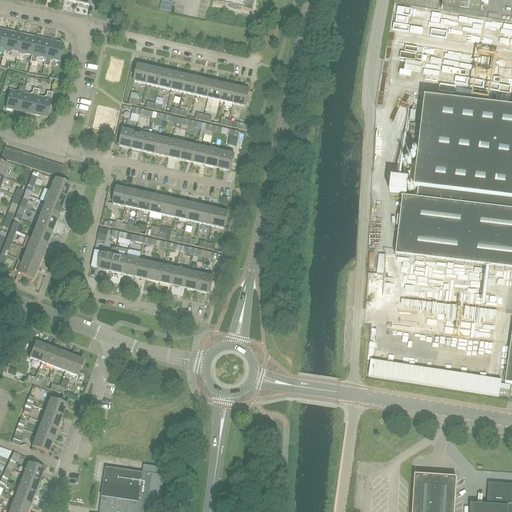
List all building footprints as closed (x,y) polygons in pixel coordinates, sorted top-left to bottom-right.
[(217,0),(216,5),(227,6),(241,9),(252,13),(254,1),(254,0),(217,0)] [(443,0),(442,9),(479,15),(481,3),(487,4),(487,0),(443,0)] [(0,48),(4,50),(8,32),(0,29),(0,48)] [(18,52),(22,35),(8,32),(4,50),(4,51),(11,53),(11,51),(18,52)] [(25,54),(32,56),(36,37),(22,35),(18,52),(16,60),(21,61),(23,55),(25,56),(25,54)] [(46,58),(50,40),(36,37),(32,56),(32,57),(30,63),(35,64),(37,58),(38,59),(39,57),(46,58)] [(59,61),(63,43),(50,40),(46,58),(45,60),(45,63),(44,66),(49,67),(50,61),(52,62),(53,60),(59,61)] [(147,85),(150,68),(138,65),(134,82),(147,85)] [(159,88),(163,71),(150,68),(147,85),(159,88)] [(402,77),(412,77),(411,69),(401,69),(402,77)] [(171,90),(175,74),(163,71),(159,88),(171,90)] [(184,93),(187,76),(175,74),(171,90),(184,93)] [(196,96),(200,79),(187,76),(184,93),(196,96)] [(208,99),(212,82),(200,79),(196,96),(208,99)] [(221,102),(224,85),(212,82),(208,99),(221,102)] [(233,104),(237,87),(224,85),(221,102),(233,104)] [(20,111),(24,94),(25,87),(19,86),(19,90),(17,90),(17,92),(9,90),(5,108),(20,111)] [(249,90),(237,87),(233,104),(245,107),(249,90)] [(33,114),(37,97),(39,90),(33,89),(32,94),(31,94),(30,96),(24,94),(20,111),(33,114)] [(47,118),(52,98),(53,94),(47,92),(46,97),(45,97),(44,99),(37,97),(33,114),(47,118)] [(511,108),(425,98),(422,125),(411,124),(410,139),(420,140),(417,163),(413,163),(412,173),(398,171),(397,179),(392,178),(390,193),(407,195),(408,186),(419,187),(417,199),(403,197),(396,255),(511,269),(511,108)] [(166,113),(179,116),(180,110),(167,107),(166,113)] [(152,119),(153,113),(141,110),(140,116),(152,119)] [(164,122),(166,116),(153,113),(152,119),(164,122)] [(178,125),(179,119),(166,116),(164,122),(178,125)] [(198,123),(190,121),(189,127),(188,132),(194,133),(195,129),(196,129),(198,123)] [(249,126),(229,121),(228,127),(247,131),(249,126)] [(214,133),(215,127),(207,125),(205,131),(204,135),(212,137),(210,144),(211,145),(214,133)] [(226,136),(227,130),(215,127),(214,133),(226,136)] [(132,150),(136,133),(124,130),(120,148),(132,150)] [(240,132),(227,130),(226,136),(239,138),(240,132)] [(144,153),(148,135),(136,133),(132,150),(144,153)] [(157,156),(161,138),(148,135),(144,153),(157,156)] [(169,159),(173,141),(161,138),(157,156),(169,159)] [(181,162),(185,144),(173,141),(169,159),(181,162)] [(194,164),(198,147),(185,144),(181,162),(194,164)] [(6,161),(10,149),(5,147),(1,159),(6,161)] [(206,167),(210,149),(198,147),(194,164),(206,167)] [(12,162),(15,151),(10,149),(6,161),(12,162)] [(218,170),(222,152),(210,149),(206,167),(218,170)] [(17,164),(21,153),(15,151),(12,162),(17,164)] [(235,155),(222,152),(218,170),(231,173),(235,155)] [(22,166),(26,154),(21,153),(17,164),(22,166)] [(28,168),(31,156),(26,154),(22,166),(28,168)] [(33,169),(37,158),(31,156),(28,168),(33,169)] [(38,171),(42,160),(37,158),(33,169),(38,171)] [(44,173),(48,161),(42,160),(38,171),(44,173)] [(49,175),(53,163),(48,161),(44,173),(49,175)] [(0,163),(0,176),(4,178),(9,167),(0,163)] [(54,176),(58,165),(53,163),(49,175),(54,176)] [(64,167),(58,165),(54,176),(60,178),(64,167)] [(27,182),(30,174),(24,172),(21,180),(27,182)] [(33,172),(28,183),(34,185),(38,174),(33,172)] [(54,179),(49,191),(66,197),(70,186),(54,179)] [(32,192),(34,185),(28,183),(26,190),(32,192)] [(125,208),(129,190),(117,187),(113,205),(125,208)] [(17,189),(17,190),(14,189),(12,195),(20,198),(23,191),(17,189)] [(138,210),(142,193),(129,190),(125,208),(138,210)] [(61,209),(66,197),(49,191),(45,203),(61,209)] [(150,213),(154,196),(142,193),(138,210),(150,213)] [(17,206),(20,198),(12,195),(14,196),(11,203),(17,206)] [(162,216),(166,199),(154,196),(150,213),(162,216)] [(22,199),(19,207),(25,209),(28,201),(22,199)] [(175,219),(179,201),(166,199),(162,216),(175,219)] [(187,221),(191,204),(179,201),(175,219),(187,221)] [(56,221),(61,209),(45,203),(40,215),(56,221)] [(199,224),(203,207),(191,204),(187,221),(199,224)] [(22,216),(25,209),(19,207),(17,214),(22,216)] [(212,227),(216,210),(203,207),(199,224),(212,227)] [(228,212),(216,210),(212,227),(224,230),(228,212)] [(8,212),(5,219),(11,221),(13,214),(8,212)] [(52,233),(56,221),(40,215),(35,227),(52,233)] [(15,218),(10,230),(25,236),(22,235),(21,234),(24,226),(19,224),(20,220),(15,218)] [(8,229),(11,221),(5,219),(2,227),(8,229)] [(120,230),(122,224),(109,221),(108,227),(120,230)] [(133,233),(134,227),(122,224),(120,230),(133,233)] [(47,245),(52,233),(35,227),(31,238),(47,245)] [(186,227),(185,233),(184,238),(183,238),(182,244),(194,247),(196,241),(190,240),(191,237),(187,236),(189,227),(186,227)] [(24,238),(25,236),(10,230),(6,242),(15,246),(15,245),(11,243),(15,234),(24,238)] [(131,241),(132,235),(120,233),(119,239),(131,241)] [(143,244),(145,238),(132,235),(131,241),(143,244)] [(43,257),(47,245),(31,238),(26,250),(43,257)] [(156,247),(157,241),(145,238),(143,244),(156,247)] [(168,250),(169,244),(157,241),(156,247),(168,250)] [(13,250),(15,246),(6,242),(1,254),(7,256),(9,248),(13,250)] [(180,252),(182,247),(169,244),(168,250),(180,252)] [(193,255),(194,249),(182,247),(180,252),(193,255)] [(205,258),(206,252),(194,249),(193,255),(205,258)] [(38,268),(43,257),(26,250),(22,262),(38,268)] [(111,273),(115,255),(102,252),(98,270),(111,273)] [(220,255),(206,252),(205,258),(218,261),(220,255)] [(123,275),(127,258),(115,255),(111,273),(123,275)] [(135,278),(139,260),(127,258),(123,275),(135,278)] [(148,281),(152,263),(139,260),(135,278),(148,281)] [(33,280),(38,268),(22,262),(17,274),(33,280)] [(160,284),(164,266),(152,263),(148,281),(160,284)] [(173,287),(177,269),(164,266),(160,284),(173,287)] [(185,289),(189,272),(177,269),(173,287),(185,289)] [(197,292),(201,274),(189,272),(185,289),(197,292)] [(214,277),(201,274),(197,292),(210,295),(214,277)] [(469,302),(470,295),(459,294),(459,301),(469,302)] [(492,294),(491,303),(505,303),(505,294),(492,294)] [(468,330),(469,319),(462,318),(429,316),(429,326),(420,326),(420,331),(456,333),(456,329),(468,330)] [(414,340),(414,334),(393,333),(393,345),(405,345),(405,340),(414,340)] [(41,364),(47,347),(35,343),(29,359),(41,364)] [(53,368),(59,352),(47,347),(41,364),(53,368)] [(65,373),(71,356),(59,352),(53,368),(65,373)] [(83,361),(71,356),(65,373),(77,377),(83,361)] [(500,394),(502,374),(373,358),(370,378),(500,394)] [(45,388),(49,379),(37,374),(36,378),(34,384),(45,388)] [(34,384),(36,378),(28,375),(26,381),(34,384)] [(58,393),(60,387),(52,384),(50,390),(58,393)] [(66,390),(60,387),(58,393),(64,396),(66,390)] [(29,396),(26,404),(32,406),(35,398),(29,396)] [(137,398),(135,418),(173,422),(174,411),(173,411),(174,398),(158,397),(158,400),(137,398)] [(121,398),(120,415),(135,416),(135,399),(121,398)] [(50,399),(45,411),(62,417),(66,405),(50,399)] [(29,413),(32,406),(26,404),(24,411),(29,413)] [(57,429),(62,417),(45,411),(41,423),(57,429)] [(20,420),(17,427),(23,430),(26,422),(20,420)] [(53,441),(57,429),(41,423),(36,435),(53,441)] [(20,446),(23,438),(25,433),(22,432),(23,430),(17,427),(11,443),(20,446)] [(48,453),(53,441),(36,435),(32,447),(48,453)] [(14,453),(6,469),(12,471),(19,455),(14,453)] [(27,463),(23,475),(39,481),(44,470),(27,463)] [(158,511),(163,476),(159,475),(159,470),(160,468),(148,466),(148,468),(147,474),(105,468),(99,511),(158,511)] [(6,482),(12,471),(6,469),(1,480),(6,482)] [(35,493),(39,481),(23,475),(18,487),(35,493)] [(454,511),(456,478),(415,476),(412,511),(454,511)] [(9,483),(6,482),(1,480),(0,481),(0,493),(1,494),(3,489),(6,491),(9,483)] [(471,505),(470,511),(511,511),(511,487),(490,486),(489,506),(471,505)] [(30,505),(35,493),(18,487),(14,499),(30,505)] [(12,511),(27,511),(30,505),(14,499),(9,511),(12,511)]
